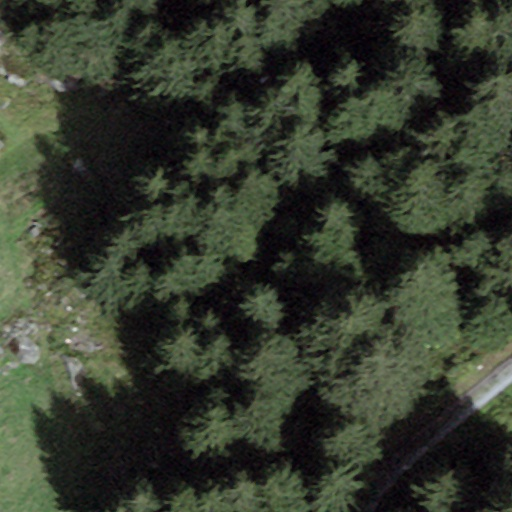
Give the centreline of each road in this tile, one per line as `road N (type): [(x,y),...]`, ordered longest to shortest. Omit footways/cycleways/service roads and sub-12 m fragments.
road 1 (track): [(511,58),(401,68),(262,95),(179,130),(132,139),(70,136),(0,176)]
road 2 (track): [(511,373),(385,481),(364,511)]
